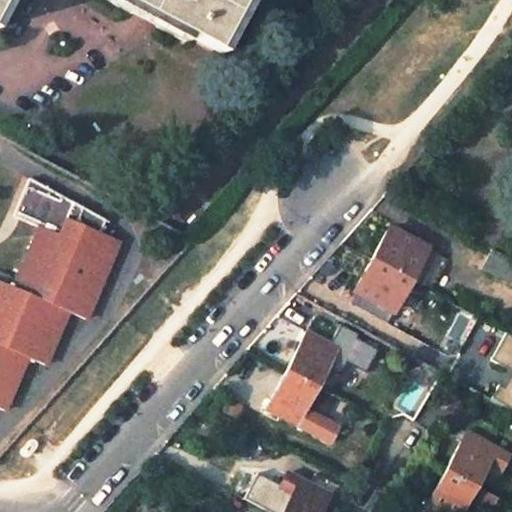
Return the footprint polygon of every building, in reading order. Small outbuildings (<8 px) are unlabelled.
[(101,0),(180,43),(184,36),(217,54),(246,0),(101,0)] [(26,179),(22,187),(12,211),(32,219),(10,276),(0,272),(0,399),(5,402),(28,349),(46,356),(69,303),(87,311),(120,232),(102,224),(107,212),(26,179)] [(439,258),(385,229),(368,261),(408,282),(415,269),(430,276),(439,258)] [(480,270),(508,285),(511,277),(511,259),(492,249),(480,270)] [(408,282),(368,261),(351,292),(391,313),(408,282)] [(415,269),(408,282),(423,291),(430,276),(415,269)] [(431,295),(426,304),(443,313),(448,304),(431,295)] [(339,316),(332,330),(310,320),(284,370),(312,384),(322,366),(336,373),(342,361),(363,370),(374,347),(353,336),(358,327),(339,316)] [(511,338),(503,334),(490,360),(507,368),(490,398),(511,409),(511,338)] [(333,395),(312,384),(284,370),(263,411),(329,444),(337,428),(320,419),(333,395)] [(483,467),(496,473),(505,456),(463,434),(441,475),(470,490),(483,467)] [(18,453),(19,455),(21,457),(23,458),(27,457),(31,452),(35,447),(35,444),(34,442),(32,440),(29,440),(27,441),(18,450),(18,453)] [(264,511),(316,511),(330,485),(311,475),(306,485),(284,473),(277,486),(253,474),(246,489),(241,500),(264,511)] [(487,511),(493,502),(470,490),(441,475),(421,511),(465,511),(460,509),(464,502),(482,511),(487,511)]
